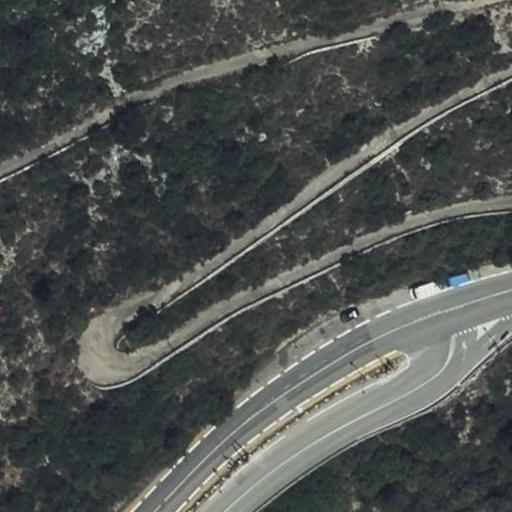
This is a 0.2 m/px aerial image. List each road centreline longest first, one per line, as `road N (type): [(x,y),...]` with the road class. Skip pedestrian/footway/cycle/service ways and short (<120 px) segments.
road 1 (track): [(511,202),(428,214),(145,362),(117,369),(98,354),(109,328),(233,254),(336,174),(511,72)]
road 2 (track): [(491,0),(189,78),(0,173)]
road 3 (secondary): [(155,511),(272,402),(389,334),(461,306)]
road 4 (secondary): [(229,511),(338,424),(445,368),(463,340),(461,306)]
